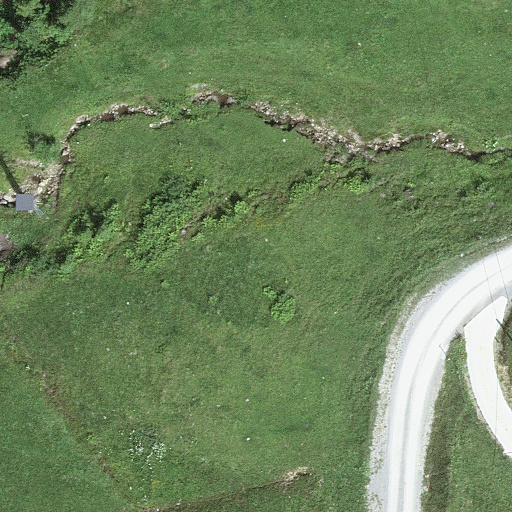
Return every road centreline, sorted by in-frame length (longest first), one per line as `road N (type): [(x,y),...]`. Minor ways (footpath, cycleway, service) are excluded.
road 1 (track): [(511,271),(457,301),(422,359),(407,415),(402,511)]
road 2 (track): [(481,283),(482,357),(511,435)]
